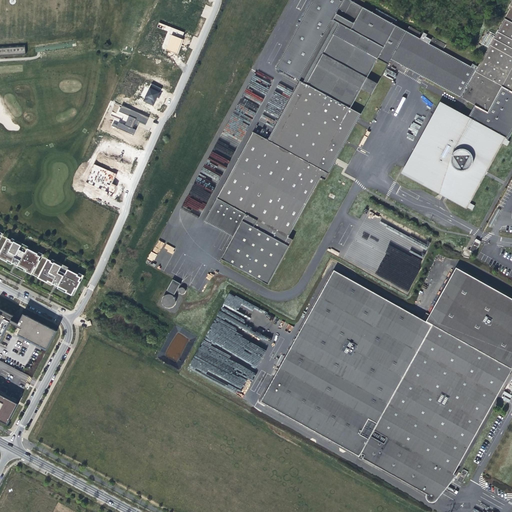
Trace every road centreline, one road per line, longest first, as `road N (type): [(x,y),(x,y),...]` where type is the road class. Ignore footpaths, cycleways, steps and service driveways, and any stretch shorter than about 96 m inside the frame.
road 1 (residential): [(218,0),(123,218),(67,321)]
road 2 (residential): [(67,321),(66,343),(11,447)]
road 3 (tertiary): [(11,447),(131,511)]
